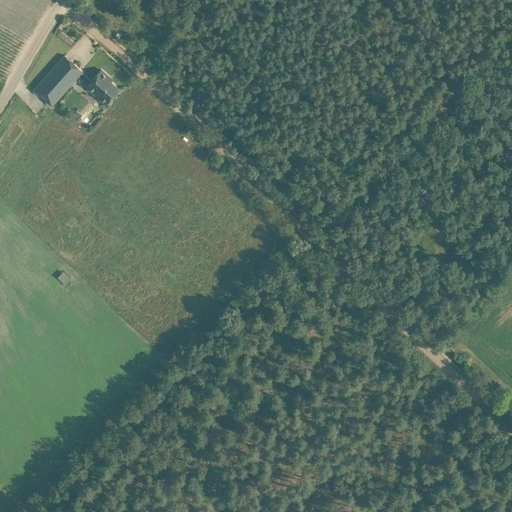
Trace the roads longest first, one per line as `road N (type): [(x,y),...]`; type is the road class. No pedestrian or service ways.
road 1 (track): [(60,0),(153,75),(312,236)]
road 2 (track): [(312,236),(511,434)]
road 3 (track): [(312,236),(511,41)]
